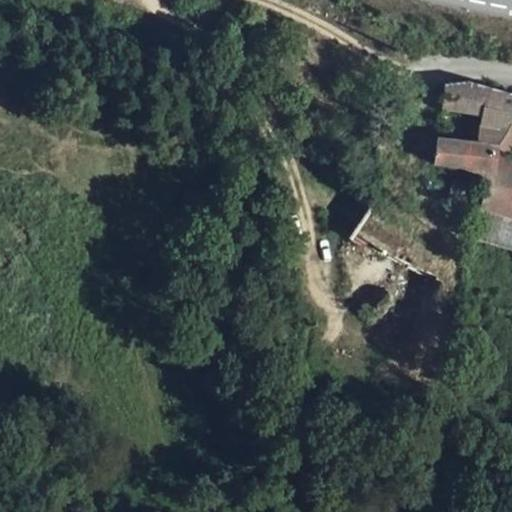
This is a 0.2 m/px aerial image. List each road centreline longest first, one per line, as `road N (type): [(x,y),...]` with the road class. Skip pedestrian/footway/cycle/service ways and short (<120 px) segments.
road 1 (track): [(330,308),(313,277),(295,181),(265,106),(224,42),(159,0)]
road 2 (track): [(256,0),(401,70),(428,65)]
